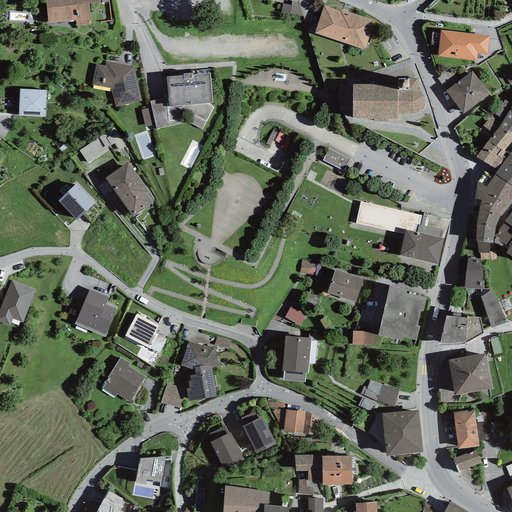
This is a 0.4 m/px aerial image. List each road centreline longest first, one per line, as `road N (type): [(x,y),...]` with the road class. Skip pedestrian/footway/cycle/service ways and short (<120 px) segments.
road 1 (residential): [(399,20),(442,111),(463,186),(426,386),(428,439),(445,483)]
road 2 (residential): [(0,262),(35,251),(80,255),(161,311),(249,344),(261,387)]
road 3 (residential): [(261,387),(151,430),(91,477),(72,511)]
road 4 (residential): [(261,387),(300,402),(419,480),(445,483)]
